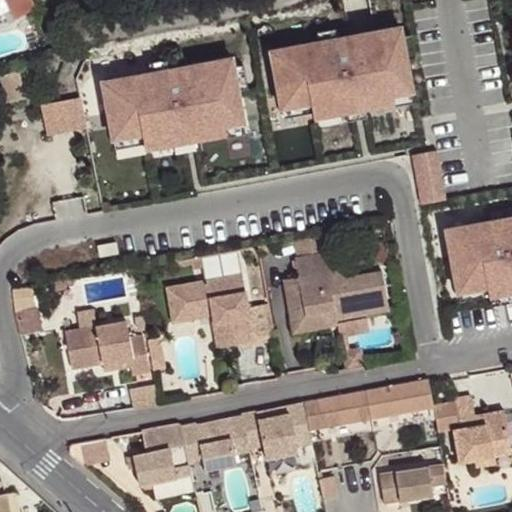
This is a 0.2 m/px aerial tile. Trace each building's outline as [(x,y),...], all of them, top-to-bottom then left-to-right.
[(29,0),(4,0),(9,15),(32,8),(29,0)] [(404,20),(269,44),(283,115),(417,90),(404,20)] [(235,52),(99,76),(113,148),(248,122),(235,52)] [(0,103),(26,97),(19,71),(0,75),(0,103)] [(412,151),(418,201),(445,198),(439,148),(412,151)] [(511,211),(443,224),(457,296),(511,285),(511,211)] [(326,234),(294,240),(297,257),(329,251),(326,234)] [(329,251),(297,257),(301,276),(283,279),(287,300),(305,297),(308,315),(335,310),(337,318),(387,309),(380,270),(344,277),(339,250),(329,251)] [(130,290),(128,271),(105,273),(107,292),(130,290)] [(249,307),(243,274),(175,286),(180,314),(185,313),(186,320),(212,315),(218,345),(270,335),(265,304),(249,307)] [(173,323),(186,320),(185,313),(180,314),(175,286),(167,288),(173,323)] [(12,290),(16,312),(36,308),(32,287),(12,290)] [(305,297),(287,300),(293,334),(338,325),(337,318),(335,310),(308,315),(305,297)] [(65,332),(72,368),(104,362),(132,357),(134,366),(136,374),(150,372),(143,334),(130,336),(126,320),(65,332)] [(347,334),(338,336),(341,352),(350,351),(347,334)] [(157,337),(162,370),(167,369),(161,336),(157,337)] [(157,337),(148,339),(153,371),(162,370),(157,337)] [(132,357),(104,362),(106,371),(134,366),(132,357)] [(304,402),(309,432),(434,407),(434,405),(428,378),(408,382),(304,402)] [(434,407),(438,432),(453,430),(458,461),(474,459),(493,455),(510,453),(503,411),(481,414),(483,423),(475,425),(474,415),(471,396),(453,399),(454,402),(434,405),(434,407)] [(304,402),(182,424),(187,455),(309,432),(304,402)] [(481,414),(474,415),(475,425),(483,423),(481,414)] [(182,424),(142,431),(146,452),(135,454),(140,481),(190,472),(187,455),(182,424)] [(87,443),(91,462),(111,457),(106,438),(87,443)] [(493,455),(474,459),(475,466),(494,463),(493,455)] [(431,486),(446,484),(443,463),(379,473),(384,502),(432,494),(431,486)] [(319,478),(324,497),(339,494),(335,474),(319,478)] [(0,511),(11,511),(7,494),(6,494),(2,482),(0,482),(0,511)] [(7,494),(11,511),(19,511),(15,492),(7,494)]
